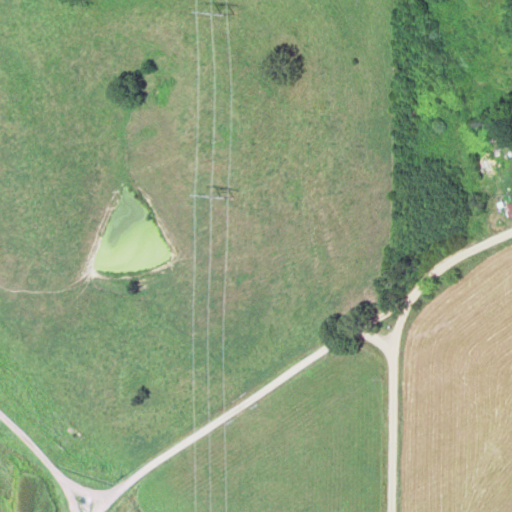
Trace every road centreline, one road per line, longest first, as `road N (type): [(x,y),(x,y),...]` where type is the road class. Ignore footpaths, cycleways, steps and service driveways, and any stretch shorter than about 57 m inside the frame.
road 1 (residential): [(98,511),(133,476),(407,299)]
road 2 (residential): [(396,511),(407,299)]
road 3 (residential): [(407,299),(511,238)]
